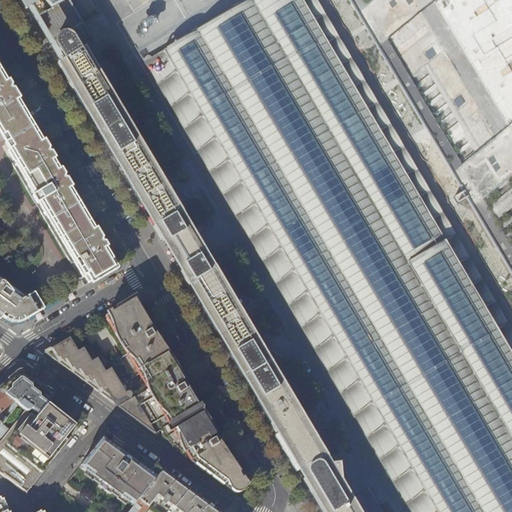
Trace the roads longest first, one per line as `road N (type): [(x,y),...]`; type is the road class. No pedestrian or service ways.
road 1 (residential): [(0,21),(147,271)]
road 2 (residential): [(147,271),(271,480),(270,511)]
road 3 (residential): [(104,411),(238,511)]
road 4 (residential): [(19,348),(147,271)]
